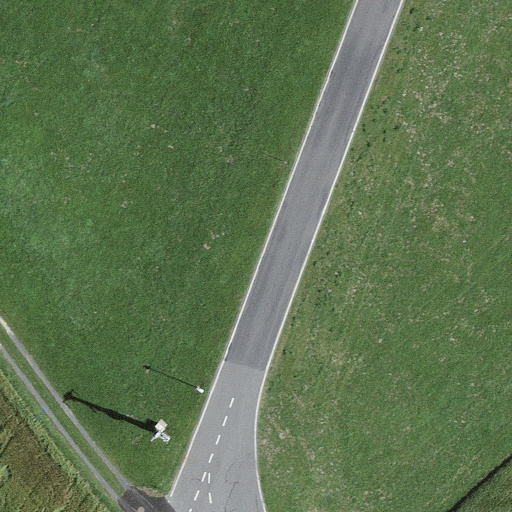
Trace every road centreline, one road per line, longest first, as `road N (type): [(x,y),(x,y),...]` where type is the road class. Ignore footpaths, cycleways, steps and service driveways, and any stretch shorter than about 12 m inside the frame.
road 1 (unclassified): [(194,511),(390,0)]
road 2 (track): [(0,318),(153,511)]
